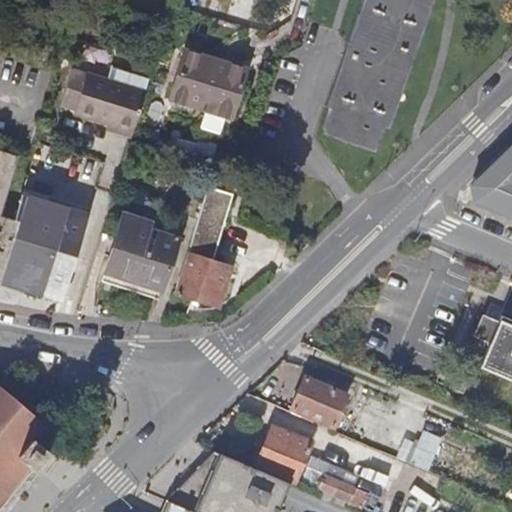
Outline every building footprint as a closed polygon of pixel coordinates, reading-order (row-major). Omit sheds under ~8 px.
[(357,0),(318,132),(371,148),(415,0),(357,0)] [(249,67),(187,48),(172,96),(234,115),(249,67)] [(112,122),(135,130),(151,77),(124,68),(120,80),(77,66),(67,100),(79,104),(77,112),(112,122)] [(135,130),(112,122),(110,128),(133,135),(135,130)] [(511,148),(476,184),(465,194),(500,210),(511,185),(511,184),(511,148)] [(0,277),(17,222),(0,217),(17,158),(0,152),(0,277)] [(233,190),(209,181),(175,291),(220,305),(234,264),(212,257),(233,190)] [(90,215),(25,195),(17,222),(0,277),(0,282),(40,294),(42,290),(64,297),(90,215)] [(151,232),(123,223),(104,281),(158,298),(174,250),(148,242),(151,232)] [(475,333),(490,339),(499,317),(484,311),(475,333)] [(511,324),(501,320),(481,367),(511,379),(511,324)] [(348,393),(309,376),(295,409),(334,426),(348,393)] [(0,475),(19,454),(35,469),(49,454),(34,440),(47,424),(0,383),(0,475)] [(274,426),(255,469),(292,485),(311,442),(274,426)] [(280,511),(292,485),(255,469),(219,454),(212,471),(205,468),(178,494),(172,499),(201,511),(280,511)] [(328,476),(319,496),(356,511),(364,511),(371,494),(353,486),(328,476)] [(201,511),(172,499),(166,511),(201,511)]
